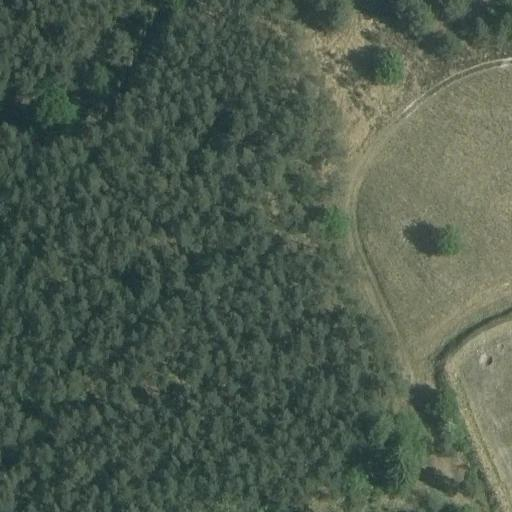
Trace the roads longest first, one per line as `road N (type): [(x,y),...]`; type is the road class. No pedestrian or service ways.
road 1 (track): [(468,511),(355,235),(352,181),(385,135),(430,94),(511,63)]
road 2 (track): [(0,143),(89,145),(119,129),(190,0)]
